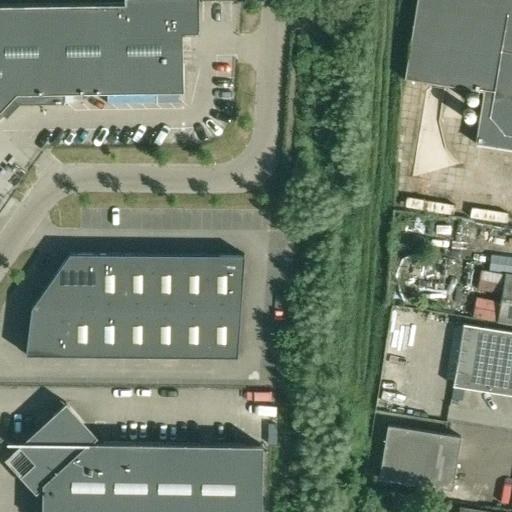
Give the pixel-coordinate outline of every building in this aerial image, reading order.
[(181,34),(192,34),(199,34),(198,0),(124,0),(124,3),(0,4),(0,110),(13,98),(19,104),(64,104),(63,93),(183,91),(181,34)] [(485,145),(511,148),(511,0),(423,0),(414,79),(471,86),(467,118),(488,121),(485,145)] [(95,280),(95,253),(77,252),(77,253),(70,253),(54,275),(50,280),(95,280)] [(123,308),(123,253),(95,253),(95,280),(95,307),(123,308)] [(151,253),(123,253),(123,308),(151,308),(151,253)] [(179,308),(179,253),(151,253),(151,308),(179,308)] [(207,308),(207,254),(179,253),(179,308),(207,308)] [(207,254),(207,308),(241,309),(245,254),(207,254)] [(511,323),(511,275),(503,274),(495,321),(511,323)] [(95,280),(50,280),(31,307),(69,307),(95,307),(95,280)] [(69,307),(31,307),(28,330),(69,331),(69,307)] [(69,307),(69,331),(69,355),(94,355),(95,307),(69,307)] [(95,307),(94,355),(122,355),(123,308),(95,307)] [(123,308),(122,355),(150,356),(151,308),(123,308)] [(179,308),(151,308),(150,356),(178,356),(179,308)] [(207,308),(179,308),(178,356),(206,356),(207,308)] [(207,308),(206,356),(238,356),(241,309),(207,308)] [(511,389),(511,330),(462,322),(453,379),(511,389)] [(25,354),(69,355),(69,331),(28,330),(25,354)] [(42,484),(42,492),(41,511),(261,511),(262,445),(91,440),(95,436),(85,425),(84,426),(69,409),(59,418),(55,414),(6,458),(36,490),(42,484)] [(451,487),(459,434),(386,423),(378,476),(451,487)]
